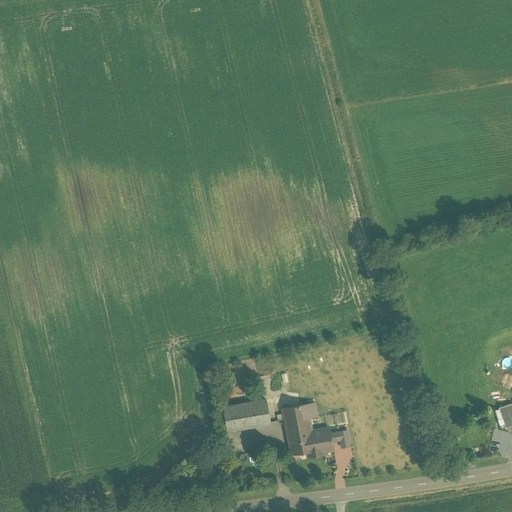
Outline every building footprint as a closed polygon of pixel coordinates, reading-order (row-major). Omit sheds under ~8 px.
[(233,381),(222,382),(224,398),(236,396),(233,381)] [(267,400),(223,408),(227,431),(271,424),(267,400)] [(300,405),(282,408),(291,455),(307,452),(308,457),(325,454),(324,452),(334,450),(332,442),(330,434),(329,428),(312,431),(310,418),(317,416),(317,415),(315,403),(300,405)] [(511,404),(500,409),(500,410),(504,409),(506,416),(503,417),(506,427),(511,424),(511,404)] [(347,431),(330,434),(332,442),(340,440),(342,448),(350,446),(347,431)]
